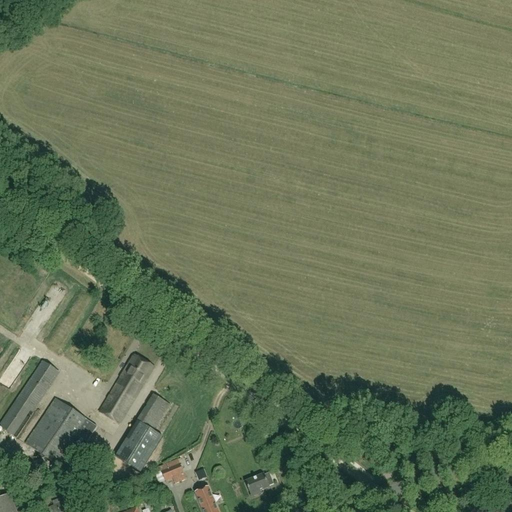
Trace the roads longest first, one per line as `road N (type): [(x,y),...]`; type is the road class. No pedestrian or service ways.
road 1 (track): [(0,206),(367,484)]
road 2 (tertiary): [(344,511),(511,442)]
